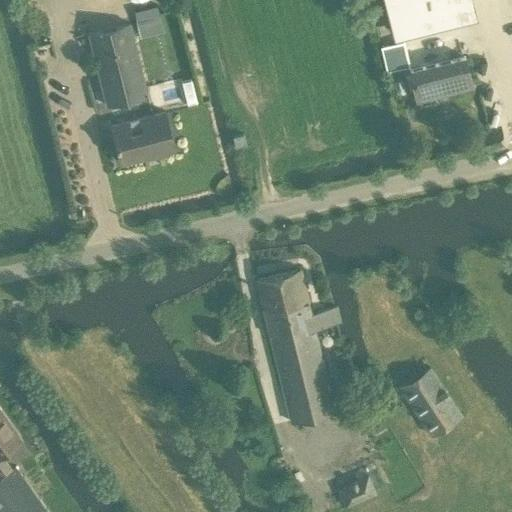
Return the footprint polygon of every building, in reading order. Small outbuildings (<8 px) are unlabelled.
[(385,0),(394,35),(476,13),(472,0),(385,0)] [(107,105),(147,95),(129,22),(89,32),(107,105)] [(404,41),(380,47),(386,71),(409,66),(404,41)] [(418,98),(471,85),(464,56),(410,69),(418,98)] [(111,125),(121,162),(154,154),(174,149),(164,111),(111,125)] [(233,136),(235,145),(245,143),(243,134),(233,136)] [(335,306),(333,306),(309,312),(299,269),(255,279),(289,421),(333,410),(314,332),(325,330),(324,325),(339,322),(335,306)] [(429,434),(460,414),(430,367),(399,386),(429,434)] [(0,511),(44,511),(14,467),(10,469),(0,454),(0,452),(20,438),(0,409),(0,511)] [(366,475),(337,488),(345,506),(374,493),(366,475)]
